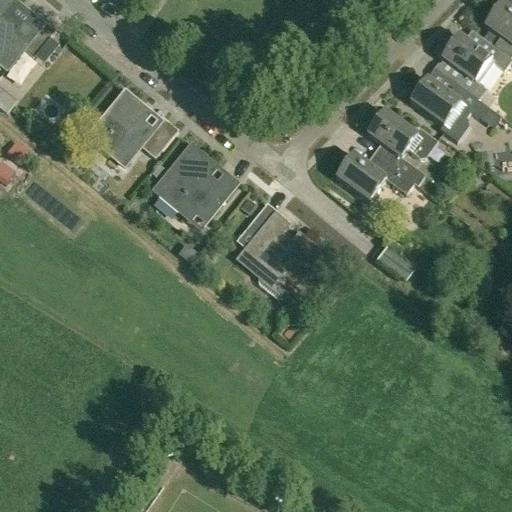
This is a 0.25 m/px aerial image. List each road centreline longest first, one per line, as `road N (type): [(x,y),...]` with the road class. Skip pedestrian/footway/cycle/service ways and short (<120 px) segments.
road 1 (residential): [(276,168),(71,0)]
road 2 (residential): [(276,168),(440,0)]
